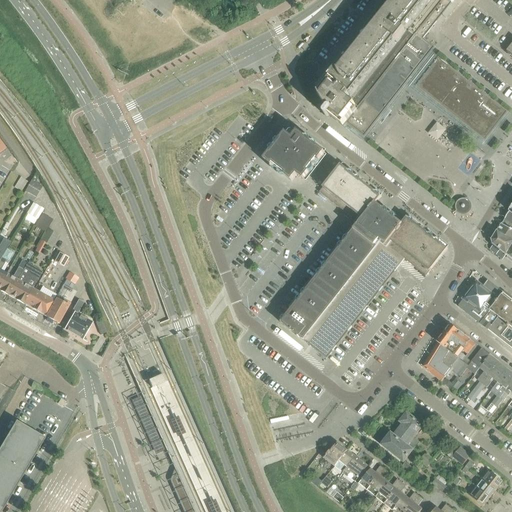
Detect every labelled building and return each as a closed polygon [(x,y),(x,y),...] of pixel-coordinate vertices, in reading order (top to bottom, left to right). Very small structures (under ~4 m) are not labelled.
[(336,122),(405,43),(414,32),(423,39),(454,0),(390,0),(327,78),(330,81),(319,94),(318,94),(320,97),(321,100),(323,104),(325,107),(327,109),(324,113),(324,114),(324,115),(324,116),(325,117),(326,117),(327,118),(328,117),(329,116),(336,122)] [(364,138),(417,70),(434,48),(423,39),(414,32),(405,43),(336,122),(343,127),(346,123),(364,138)] [(415,87),(436,104),(463,70),(458,67),(455,71),(451,68),(454,64),(446,57),(442,61),(438,58),(415,87)] [(463,70),(436,104),(445,111),(468,81),(464,78),(467,74),(463,70)] [(471,77),(468,81),(445,111),(453,117),(476,88),(480,84),(471,77)] [(476,88),(453,117),(462,124),(488,91),(484,87),(481,91),(476,88)] [(488,91),(462,124),(484,141),(504,117),(507,112),(502,108),(506,104),(497,97),(494,102),(489,98),(493,94),(488,91)] [(285,133),(264,160),(291,182),(296,175),(303,180),(325,153),(297,131),(293,136),(290,137),(285,133)] [(281,322),(280,323),(301,340),(314,350),(326,359),(333,352),(332,351),(336,347),(348,332),(351,327),(352,327),(363,312),(367,307),(374,299),(375,297),(379,292),(383,287),(395,272),(394,272),(399,266),(404,260),(426,276),(447,249),(414,223),(407,218),(407,217),(403,222),(401,224),(389,214),(376,204),(377,202),(381,197),(367,187),(349,172),(341,166),(340,165),(319,193),(346,214),(353,219),(356,222),(359,224),(292,309),(291,310),(286,317),(281,322)] [(27,182),(20,178),(14,187),(21,192),(27,182)] [(25,191),(36,198),(42,187),(31,181),(25,191)] [(470,203),(468,201),(466,200),(465,200),(464,199),(463,199),(462,199),(461,200),(460,200),(459,200),(458,201),(457,202),(456,203),(456,204),(455,205),(455,207),(455,208),(455,209),(456,211),(456,212),(458,214),(460,215),(462,215),(464,215),(467,215),(468,214),(470,212),(471,210),(471,205),(470,203)] [(27,214),(37,220),(44,210),(33,203),(27,214)] [(42,215),(34,227),(44,233),(52,221),(42,215)] [(493,245),(506,255),(511,244),(511,225),(504,219),(492,240),(493,245)] [(41,241),(52,247),(58,236),(47,230),(41,241)] [(1,271),(9,256),(8,256),(10,251),(7,249),(3,256),(0,260),(0,283),(6,273),(1,271)] [(57,257),(54,262),(63,268),(68,259),(64,257),(59,254),(57,257)] [(0,291),(9,296),(23,270),(27,265),(22,262),(13,278),(7,274),(0,287),(0,291)] [(24,305),(42,272),(27,264),(27,265),(23,270),(9,296),(24,305)] [(78,279),(71,274),(69,273),(65,279),(68,281),(65,285),(72,289),(78,279)] [(471,290),(459,306),(459,307),(459,308),(459,309),(479,324),(503,294),(503,293),(487,281),(482,288),(476,283),(475,284),(473,285),(471,288),(471,290)] [(46,317),(55,302),(33,289),(24,305),(46,317)] [(511,300),(503,294),(479,324),(511,349),(511,300)] [(56,300),(55,302),(46,317),(58,324),(69,305),(64,302),(63,304),(56,300)] [(64,330),(82,340),(92,323),(77,315),(83,303),(78,300),(71,312),(74,314),(64,330)] [(469,340),(450,326),(437,342),(438,343),(445,349),(458,358),(461,353),(463,351),(467,354),(475,345),(469,340)] [(449,351),(445,349),(438,343),(422,368),(441,382),(451,369),(460,359),(458,358),(449,351)] [(471,363),(481,350),(475,345),(467,354),(466,357),(462,361),(468,366),(471,363)] [(468,366),(467,368),(475,374),(479,369),(489,356),(481,350),(471,363),(468,366)] [(489,356),(479,369),(484,373),(477,381),(479,383),(482,385),(499,363),(489,356)] [(460,377),(467,368),(468,366),(462,361),(460,359),(451,369),(460,377)] [(482,385),(485,387),(486,388),(493,380),(497,383),(507,370),(499,363),(482,385)] [(500,399),(511,383),(511,373),(507,370),(497,383),(491,391),(497,397),(500,399)] [(473,390),(476,392),(482,385),(479,383),(473,390)] [(511,400),(511,383),(500,399),(502,401),(504,402),(508,397),(511,400)] [(482,385),(476,392),(478,394),(485,387),(482,385)] [(470,400),(476,392),(473,390),(467,398),(470,400)] [(472,402),(478,394),(476,392),(470,400),(472,402)] [(491,404),(494,406),(500,399),(497,397),(491,404)] [(500,399),(494,406),(496,408),(502,401),(500,399)] [(480,406),(475,412),(484,419),(485,417),(494,406),(491,404),(486,411),(484,409),(480,406)] [(403,425),(399,430),(411,440),(422,426),(406,414),(400,422),(403,425)] [(0,511),(1,511),(45,439),(16,422),(0,448),(0,511)] [(390,435),(382,445),(403,462),(412,451),(406,446),(411,440),(399,430),(394,437),(390,435)] [(324,459),(343,473),(355,458),(337,444),(333,448),(332,448),(324,459)] [(470,456),(460,449),(452,459),(462,466),(470,456)] [(429,458),(425,454),(421,459),(425,463),(429,458)] [(367,467),(355,458),(343,473),(355,483),(367,467)] [(359,485),(368,492),(385,470),(380,466),(375,473),(370,469),(359,485)] [(170,480),(170,481),(170,482),(170,483),(171,484),(183,511),(193,511),(174,469),(174,470),(174,471),(170,479),(170,480)] [(385,470),(368,492),(376,498),(388,483),(384,480),(389,473),(385,470)] [(488,470),(481,479),(496,490),(502,482),(488,470)] [(311,481),(319,486),(322,480),(314,475),(311,481)] [(496,490),(481,479),(475,487),(489,498),(496,490)] [(392,486),(388,483),(376,498),(385,505),(402,483),(397,480),(392,486)] [(446,487),(436,480),(432,485),(442,493),(446,487)] [(402,483),(385,505),(393,511),(405,496),(401,493),(406,486),(402,483)] [(489,498),(475,487),(468,495),(483,507),(489,498)] [(343,498),(336,493),(332,498),(339,503),(343,498)] [(409,500),(405,496),(393,511),(406,511),(418,496),(414,493),(409,500)] [(418,496),(406,511),(424,511),(418,506),(423,500),(418,496)]
